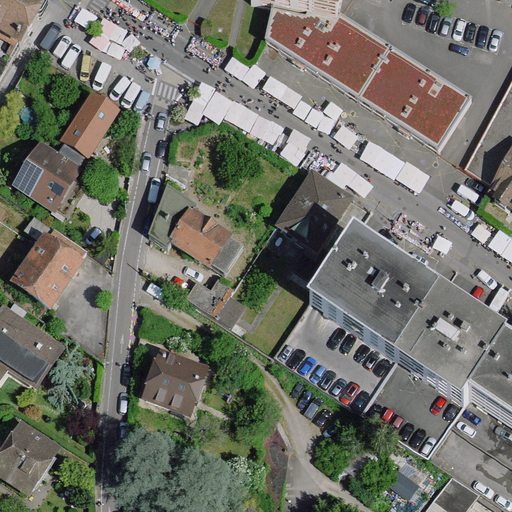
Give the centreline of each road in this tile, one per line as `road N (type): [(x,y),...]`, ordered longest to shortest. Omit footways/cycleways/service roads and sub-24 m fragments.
road 1 (residential): [(109,511),(130,264),(177,51)]
road 2 (residential): [(511,267),(177,51)]
road 3 (track): [(127,286),(277,387),(305,447),(296,511)]
